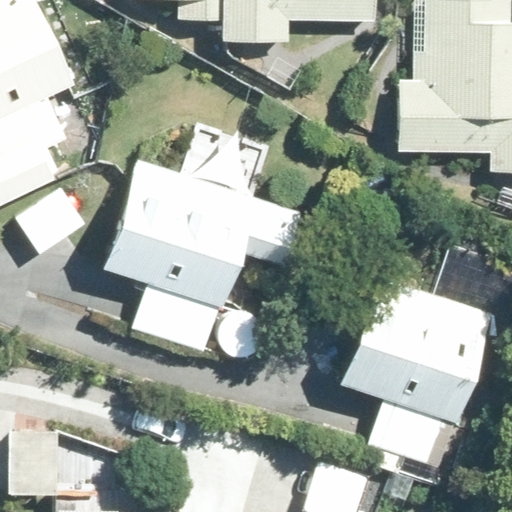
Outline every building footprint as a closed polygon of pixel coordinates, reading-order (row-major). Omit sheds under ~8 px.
[(0,0),(0,214),(56,188),(41,158),(66,145),(48,105),(75,92),(31,0),(5,0),(4,1),(3,0),(0,0)] [(127,0),(127,4),(178,5),(178,28),(224,28),(224,0),(127,0)] [(224,0),(224,28),(224,48),(291,49),(291,28),(379,28),(379,0),(224,0)] [(491,159),(491,177),(511,177),(511,23),(508,23),(508,0),(469,0),(469,3),(416,2),(413,85),(400,85),(399,156),(491,159)] [(258,207),(272,160),(200,136),(185,183),(138,169),(103,278),(149,292),(134,338),(206,361),(220,315),(223,317),(248,242),(292,256),(303,221),(258,207)] [(342,392),(386,407),(370,453),(440,476),(493,321),(378,281),(342,392)] [(114,511),(115,473),(54,474),(55,441),(10,440),(10,507),(52,506),(52,511),(114,511)]
